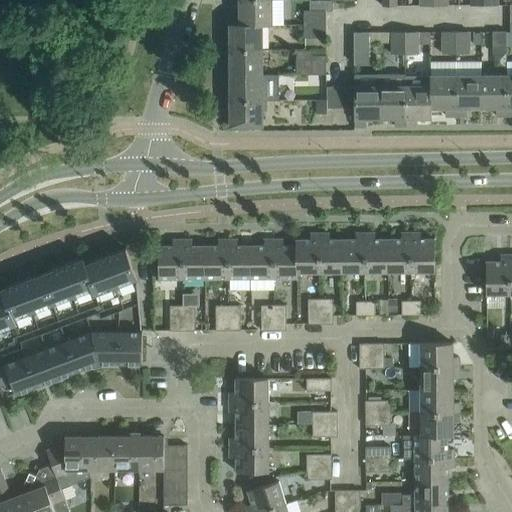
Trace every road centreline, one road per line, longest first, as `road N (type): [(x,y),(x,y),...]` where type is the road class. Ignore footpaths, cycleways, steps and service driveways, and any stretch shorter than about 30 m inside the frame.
road 1 (tertiary): [(146,198),(511,184)]
road 2 (tertiary): [(511,159),(149,165)]
road 3 (residential): [(194,416),(179,341),(348,333)]
road 4 (residential): [(0,451),(51,419),(194,416)]
road 5 (residential): [(457,327),(478,359),(480,470),(504,511)]
road 6 (residential): [(149,165),(187,0)]
road 7 (tertiary): [(149,165),(56,172),(0,198)]
road 8 (tertiary): [(0,227),(50,198),(146,198)]
road 9 (unknown): [(364,16),(506,10)]
road 10 (residential): [(347,474),(348,333)]
road 11 (residential): [(457,327),(455,249),(481,233),(511,232)]
